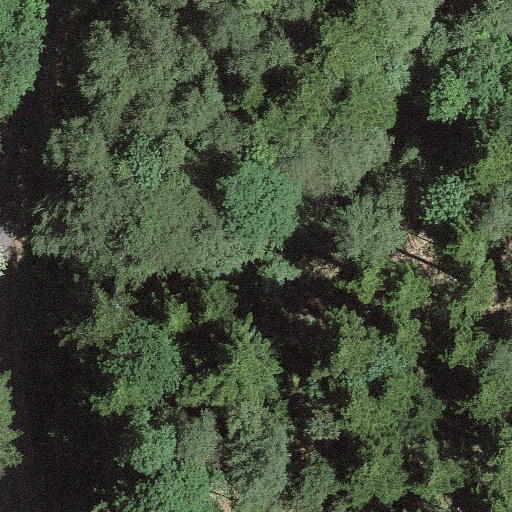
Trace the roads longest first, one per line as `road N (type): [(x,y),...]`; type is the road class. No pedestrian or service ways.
road 1 (track): [(69,0),(9,220),(0,298)]
road 2 (track): [(0,336),(23,511)]
